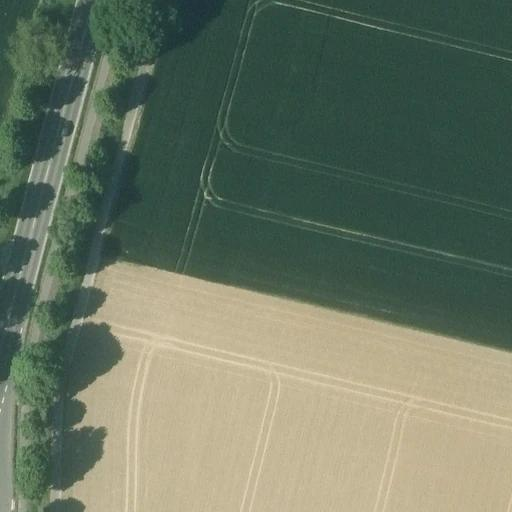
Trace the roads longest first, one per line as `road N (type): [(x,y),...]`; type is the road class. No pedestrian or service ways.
road 1 (track): [(53,511),(64,371),(163,0)]
road 2 (primary): [(94,0),(0,362)]
